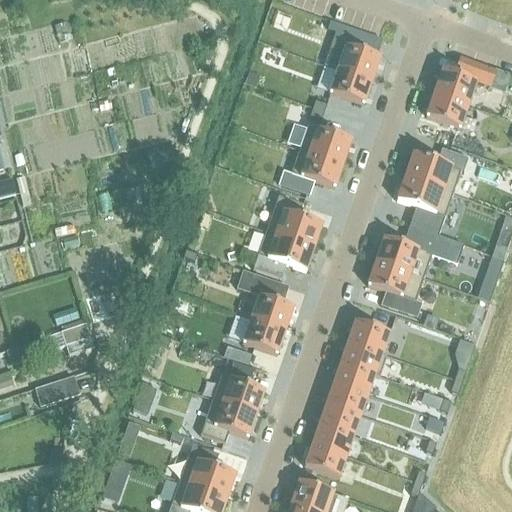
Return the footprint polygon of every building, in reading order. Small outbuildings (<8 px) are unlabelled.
[(511,0),(486,0),(482,12),(511,22),(511,0)] [(66,23),(54,27),(59,44),(71,41),(66,23)] [(329,24),(326,32),(335,35),(331,45),(338,48),(341,40),(349,43),(353,32),(329,24)] [(345,50),(336,73),(371,85),(379,62),(345,50)] [(459,60),(453,78),(476,86),(489,91),(495,72),(459,60)] [(336,73),(328,97),(363,109),(371,85),(336,73)] [(441,74),(433,98),(455,106),(467,110),(476,86),(453,78),(441,74)] [(247,76),(243,87),(253,91),(258,80),(247,76)] [(433,98),(425,122),(459,133),(467,110),(455,106),(433,98)] [(314,104),(311,111),(322,115),(324,107),(314,104)] [(311,111),(309,119),(319,122),(322,115),(311,111)] [(307,130),(299,153),(342,169),(350,145),(316,133),(307,130)] [(0,173),(8,171),(2,147),(0,147),(0,173)] [(282,174),(277,188),(308,199),(313,185),(334,192),(342,169),(299,153),(290,177),(282,174)] [(412,159),(404,182),(428,191),(452,199),(460,175),(462,176),(466,163),(440,154),(436,167),(412,159)] [(0,178),(0,196),(17,192),(13,175),(0,178)] [(404,182),(396,206),(414,212),(408,231),(437,241),(444,222),(452,199),(428,191),(404,182)] [(277,200),(265,235),(313,252),(321,228),(298,220),(302,208),(277,200)] [(511,221),(504,219),(490,258),(501,262),(511,230),(511,221)] [(383,243),(375,266),(402,276),(423,283),(431,259),(455,268),(462,250),(437,241),(408,231),(401,249),(383,243)] [(257,259),(252,272),(280,282),(285,268),(305,275),(313,252),(265,235),(257,259)] [(75,238),(61,241),(64,251),(77,248),(75,238)] [(184,254),(182,260),(193,264),(195,258),(184,254)] [(490,258),(476,299),(488,303),(502,262),(501,262),(490,258)] [(375,266),(367,290),(384,296),(379,310),(414,322),(419,308),(415,306),(423,283),(402,276),(375,266)] [(243,275),(237,292),(252,298),(258,280),(243,275)] [(258,300),(250,323),(284,335),(292,311),(258,300)] [(111,302),(104,304),(107,314),(114,312),(111,302)] [(250,323),(242,347),(276,359),(284,335),(250,323)] [(163,326),(160,336),(168,338),(171,329),(163,326)] [(354,326),(347,347),(381,359),(381,358),(388,338),(354,326)] [(48,339),(53,354),(65,349),(68,358),(92,350),(85,327),(48,339)] [(157,338),(154,346),(164,349),(167,342),(157,338)] [(347,347),(340,367),(374,379),(374,380),(378,382),(386,360),(381,358),(381,359),(347,347)] [(227,349),(223,359),(247,367),(250,357),(227,349)] [(340,367),(332,388),(367,400),(374,380),(374,379),(340,367)] [(457,373),(453,384),(459,386),(463,375),(457,373)] [(8,378),(0,380),(0,393),(12,390),(8,378)] [(72,379),(33,392),(39,410),(78,397),(72,379)] [(220,379),(212,403),(255,418),(263,394),(220,379)] [(453,384),(449,395),(455,397),(459,386),(453,384)] [(332,388),(325,408),(360,420),(367,400),(332,388)] [(212,403),(199,438),(224,448),(228,436),(247,442),(247,441),(255,418),(212,403)] [(441,403),(437,414),(444,416),(448,405),(441,403)] [(325,408),(318,429),(353,441),(360,420),(325,408)] [(427,421),(424,432),(437,436),(441,426),(427,421)] [(128,426),(117,456),(128,460),(138,430),(128,426)] [(318,429),(311,449),(345,461),(353,441),(318,429)] [(170,436),(168,443),(178,446),(181,439),(170,436)] [(427,444),(423,455),(430,457),(434,446),(427,444)] [(187,462),(178,485),(226,502),(234,478),(212,470),(217,458),(191,449),(187,462)] [(311,449),(304,470),(338,482),(345,461),(311,449)] [(52,450),(49,464),(58,466),(61,452),(52,450)] [(113,463),(100,500),(116,506),(129,468),(113,463)] [(417,473),(413,484),(419,487),(423,475),(417,473)] [(413,484),(409,496),(416,498),(419,487),(413,484)] [(170,509),(169,511),(222,511),(226,502),(178,485),(170,509)] [(298,485),(290,509),(299,511),(344,511),(348,503),(332,497),(298,485)]
